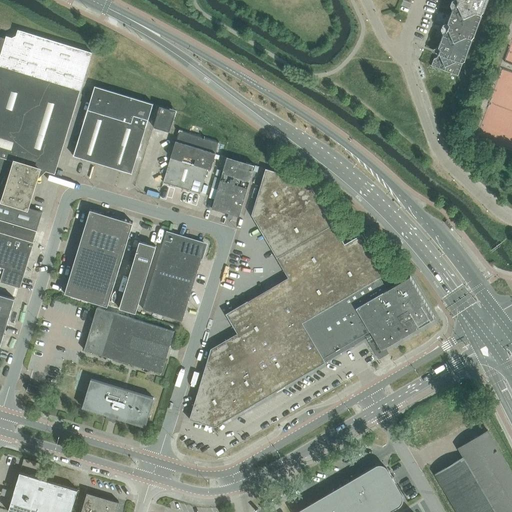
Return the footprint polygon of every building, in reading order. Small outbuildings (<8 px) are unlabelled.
[(452,9),(448,22),(449,25),(446,33),(443,34),(438,47),(439,49),(440,49),(437,57),(434,58),(431,65),(458,76),(463,63),(464,61),(465,61),(473,41),(472,40),(486,0),(458,0),(455,8),(452,9)] [(3,200),(28,207),(36,180),(45,171),(55,174),(84,78),(92,52),(18,30),(16,36),(12,38),(6,36),(5,39),(0,37),(0,184),(1,185),(4,178),(9,180),(3,200)] [(74,156),(132,173),(154,104),(95,86),(74,156)] [(160,106),(153,127),(170,132),(176,111),(160,106)] [(163,182),(162,188),(198,199),(200,193),(200,192),(203,184),(205,176),(209,177),(211,169),(213,162),(216,153),(219,142),(205,137),(204,137),(179,129),(178,134),(163,182)] [(212,209),(239,217),(255,165),(228,157),(212,209)] [(392,286),(384,271),(361,233),(344,243),(307,181),(266,168),(252,214),(280,262),(249,281),(257,295),(226,314),(238,333),(211,349),(190,419),(215,427),(326,362),(324,358),(370,331),(381,350),(435,318),(410,276),(392,286)] [(0,219),(37,230),(43,212),(28,207),(3,200),(0,198),(0,219)] [(134,223),(90,209),(64,293),(108,307),(134,223)] [(34,242),(35,236),(37,231),(37,230),(0,219),(0,267),(4,269),(0,282),(20,288),(34,242)] [(143,309),(182,321),(206,244),(166,232),(143,309)] [(119,308),(135,313),(156,246),(139,241),(119,308)] [(0,346),(14,299),(0,294),(0,346)] [(84,350),(161,374),(174,331),(97,307),(84,350)] [(82,408),(146,427),(154,398),(91,379),(82,408)] [(27,391),(38,394),(40,387),(29,384),(27,391)] [(435,474),(457,511),(511,511),(511,471),(488,431),(459,448),(464,457),(435,474)] [(388,511),(398,507),(400,505),(401,504),(402,502),(403,500),(403,498),(403,496),(402,494),(387,469),(376,466),(297,511),(388,511)] [(71,511),(78,490),(20,472),(8,511),(11,511),(71,511)] [(116,511),(119,502),(87,493),(81,511),(116,511)]
